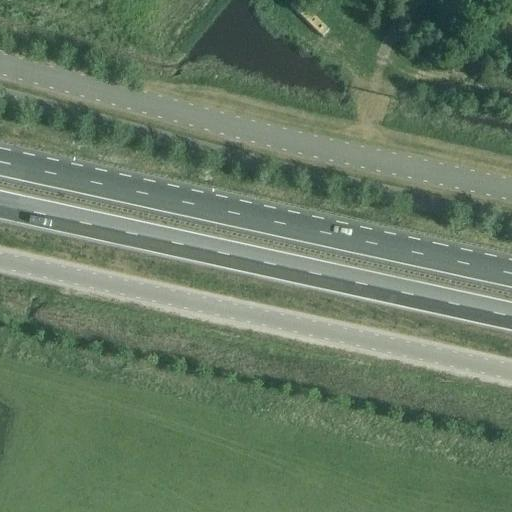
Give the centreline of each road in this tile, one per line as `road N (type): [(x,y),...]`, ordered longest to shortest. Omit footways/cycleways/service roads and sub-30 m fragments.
road 1 (unclassified): [(511,188),(289,140),(0,62)]
road 2 (unclassified): [(0,259),(511,372)]
road 3 (trunk): [(0,206),(511,318)]
road 4 (trunk): [(511,275),(0,163)]
